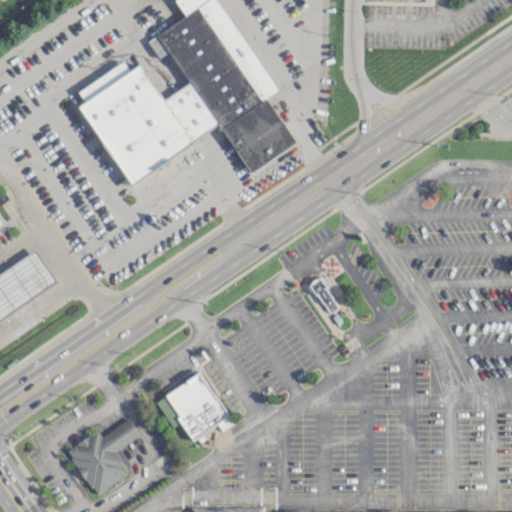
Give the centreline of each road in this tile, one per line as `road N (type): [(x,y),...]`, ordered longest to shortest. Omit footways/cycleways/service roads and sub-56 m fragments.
road 1 (primary): [(0,421),(225,268),(248,235)]
road 2 (primary): [(248,235),(207,247),(0,389)]
road 3 (primary): [(248,235),(359,160)]
